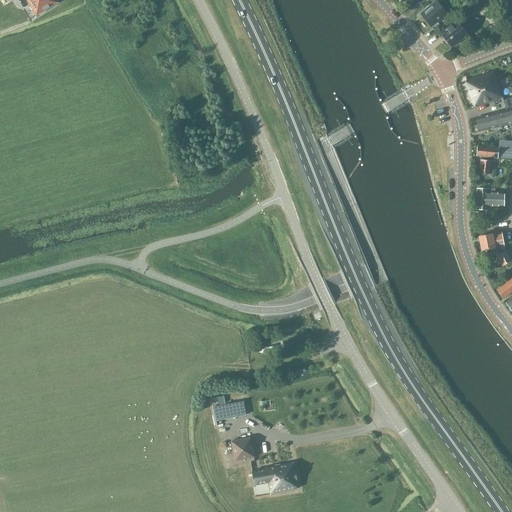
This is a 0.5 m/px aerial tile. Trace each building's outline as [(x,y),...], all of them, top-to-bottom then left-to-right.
[(26,0),(36,16),(58,3),(59,2),(59,1),(57,0),(26,0)] [(491,0),(480,0),(473,6),(478,11),(492,0),(491,0)] [(437,1),(421,14),(431,27),(447,14),(437,1)] [(457,23),(453,27),(451,25),(456,21),(455,21),(451,24),(449,26),(444,30),(444,31),(445,30),(447,32),(446,32),(443,35),(441,33),(440,33),(442,36),(452,48),(460,41),(468,35),(458,23),(457,23)] [(466,82),(475,107),(502,97),(493,72),(466,82)] [(511,97),(503,101),(506,109),(511,106),(511,97)] [(511,109),(476,118),(479,132),(511,123),(511,109)] [(477,145),(476,157),(477,157),(477,156),(481,157),(481,160),(480,160),(481,160),(480,173),(479,173),(490,175),(489,176),(491,178),(493,178),(495,177),(496,169),(494,167),(491,167),(491,162),(494,162),(494,161),(494,158),(498,158),(497,159),(498,159),(498,158),(498,157),(511,158),(511,149),(499,148),(478,146),(478,145),(477,145)] [(477,188),(477,199),(504,200),(504,193),(495,193),(495,189),(477,188)] [(504,206),(504,200),(477,199),(476,210),(485,210),(485,213),(489,213),(489,210),(494,210),(494,206),(504,206)] [(506,252),(502,233),(480,237),(482,250),(495,248),(499,255),(497,256),(502,266),(511,261),(506,252)] [(511,278),(497,290),(504,299),(511,292),(511,278)] [(243,401),(231,404),(234,418),(246,415),(243,401)] [(231,442),(235,461),(255,457),(252,445),(251,445),(250,438),(231,442)] [(252,473),(254,485),(268,482),(270,494),(297,489),(298,489),(296,480),(297,480),(296,472),(295,472),(293,463),(292,463),(266,468),(266,470),(252,473)]
